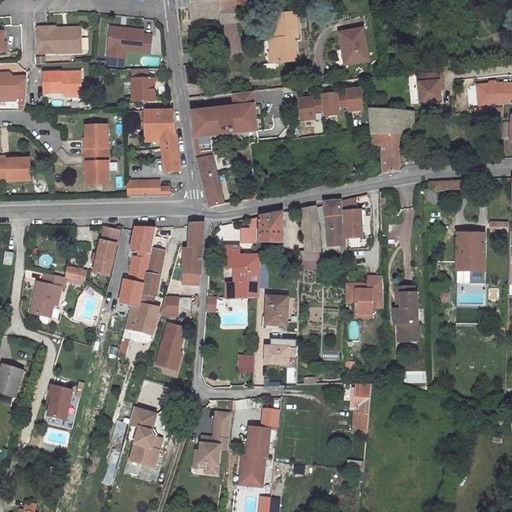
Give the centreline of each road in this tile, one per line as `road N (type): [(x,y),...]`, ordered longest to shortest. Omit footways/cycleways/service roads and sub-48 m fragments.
road 1 (residential): [(511,169),(410,178),(210,216)]
road 2 (track): [(20,212),(17,326),(51,349),(17,460),(0,489)]
road 3 (residential): [(192,205),(169,10)]
road 4 (residential): [(0,212),(192,205)]
road 5 (residential): [(210,216),(199,392)]
road 6 (residential): [(169,10),(85,2),(0,6)]
